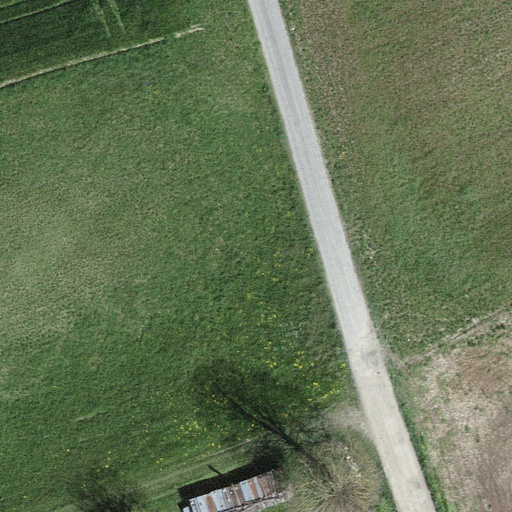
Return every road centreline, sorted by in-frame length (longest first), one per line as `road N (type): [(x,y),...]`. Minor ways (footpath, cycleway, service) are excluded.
road 1 (track): [(416,511),(258,0)]
road 2 (track): [(380,405),(79,511)]
